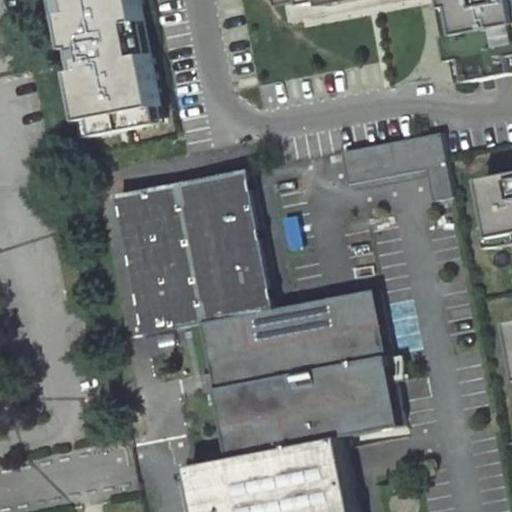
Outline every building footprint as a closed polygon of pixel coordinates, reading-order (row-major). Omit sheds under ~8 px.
[(75,0),(102,136),(176,121),(161,52),(155,53),(148,23),(158,19),(153,0),(75,0)] [(511,0),(288,0),(293,20),(398,0),(452,0),(467,73),(479,71),(481,80),(511,73),(511,0)] [(446,133),(347,151),(353,184),(432,169),(438,201),(458,198),(446,133)] [(408,424),(381,290),(282,309),(254,168),(121,194),(149,334),(210,322),(219,371),(204,374),(207,390),(223,387),(236,458),(347,436),(408,424)] [(511,172),(487,178),(497,225),(499,236),(511,233),(511,172)] [(511,233),(499,236),(497,225),(491,227),(495,248),(511,244),(511,233)] [(362,511),(347,436),(236,458),(197,466),(205,511),(362,511)]
